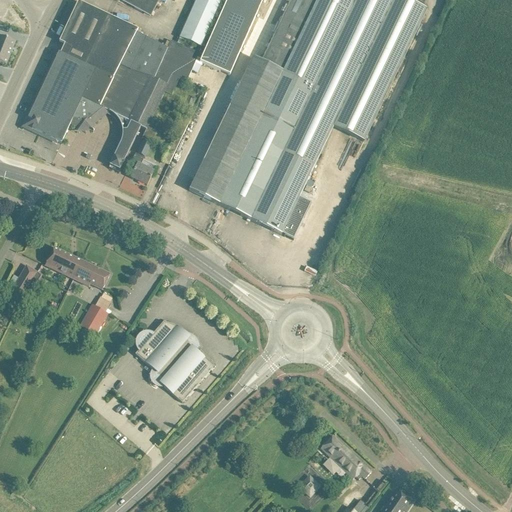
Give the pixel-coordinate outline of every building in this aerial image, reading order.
[(158,0),(120,0),(150,16),(158,0)] [(196,0),(179,39),(184,41),(202,49),(223,0),(196,0)] [(214,203),(219,206),(263,117),(318,0),(290,0),(284,14),(260,62),(254,59),(193,182),(189,191),(214,203)] [(263,0),(227,0),(203,55),(201,61),(200,63),(230,76),(263,0)] [(318,0),(263,117),(219,206),(281,236),(306,186),(333,127),(364,142),(426,12),(401,0),(318,0)] [(201,61),(203,55),(182,46),(184,41),(179,39),(177,44),(171,41),(167,49),(88,7),(78,2),(59,42),(64,45),(60,54),(58,53),(27,121),(29,129),(61,144),(71,122),(73,123),(76,124),(78,124),(80,124),(84,125),(86,124),(89,124),(92,122),(94,121),(97,120),(99,118),(100,116),(102,113),(103,111),(104,110),(109,113),(140,128),(146,130),(148,128),(173,76),(187,82),(198,59),(201,61)] [(0,63),(6,66),(15,43),(0,37),(0,63)] [(120,144),(109,166),(119,171),(140,128),(109,113),(111,114),(112,115),(114,117),(116,119),(117,120),(118,122),(119,122),(120,125),(121,127),(122,132),(122,134),(122,137),(121,139),(121,141),(120,144)] [(174,137),(166,153),(162,162),(169,165),(190,120),(181,116),(171,136),(174,137)] [(156,132),(148,128),(146,130),(142,139),(151,143),(156,132)] [(137,154),(144,158),(150,145),(143,142),(137,154)] [(141,166),(143,161),(134,156),(131,162),(137,164),(130,178),(147,186),(154,172),(141,166)] [(45,266),(73,280),(82,262),(54,248),(45,266)] [(82,262),(73,280),(87,286),(87,285),(102,292),(110,275),(82,262)] [(30,297),(43,276),(26,266),(14,287),(25,294),(30,297)] [(80,326),(95,336),(108,314),(106,312),(111,303),(100,297),(95,306),(92,304),(80,326)] [(163,322),(157,330),(135,355),(152,369),(150,372),(149,375),(149,378),(149,380),(150,382),(151,384),(155,387),(157,387),(161,388),(164,387),(182,403),(214,366),(196,350),(195,351),(190,349),(191,346),(191,345),(191,344),(191,343),(191,342),(191,341),(191,340),(190,339),(190,338),(189,337),(188,336),(187,335),(186,335),(186,334),(183,331),(179,329),(175,327),(172,325),(168,323),(163,322)] [(115,396),(100,413),(147,454),(156,444),(150,439),(156,432),(141,419),(135,425),(128,418),(133,412),(115,396)] [(356,478),(359,481),(362,478),(365,480),(371,474),(333,437),(321,449),(353,480),(356,478)] [(309,476),(298,488),(310,499),(321,487),(309,476)] [(386,508),(384,506),(382,505),(377,511),(404,511),(410,504),(408,503),(409,501),(396,493),(386,508)] [(348,506),(343,511),(364,511),(368,507),(359,500),(352,510),(348,506)]
